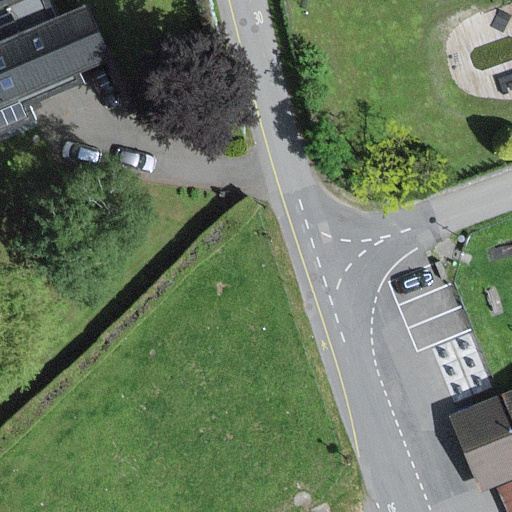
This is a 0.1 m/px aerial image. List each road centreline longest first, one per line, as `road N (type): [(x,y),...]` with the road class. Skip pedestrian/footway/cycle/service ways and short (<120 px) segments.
road 1 (tertiary): [(319,259),(246,0)]
road 2 (tertiary): [(405,511),(319,259)]
road 3 (residential): [(319,259),(511,184)]
